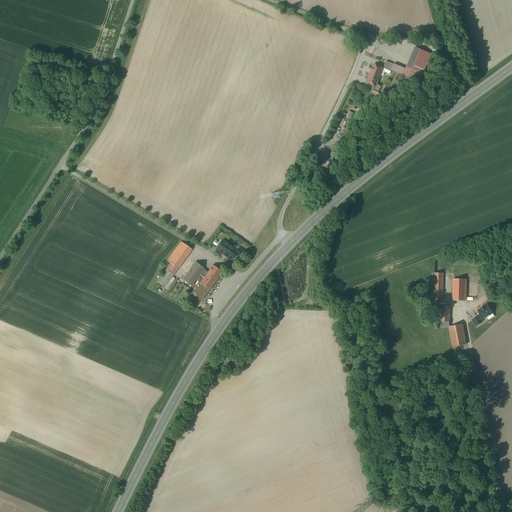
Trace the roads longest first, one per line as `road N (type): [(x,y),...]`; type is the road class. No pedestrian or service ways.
road 1 (secondary): [(511,67),(366,174),(281,252),(202,352),(117,511)]
road 2 (unclassified): [(267,0),(362,38),(350,79),(281,216),(279,237)]
road 3 (unclassified): [(0,256),(99,103),(134,0)]
road 4 (unclassified): [(502,511),(466,316)]
